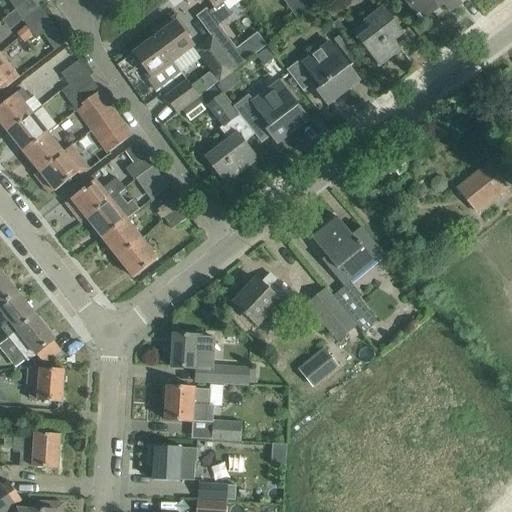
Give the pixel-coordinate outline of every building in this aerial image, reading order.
[(22,20),(29,31),(47,18),(34,0),(29,0),(15,10),(2,21),(9,30),(22,20)] [(7,0),(15,10),(29,0),(7,0)] [(208,0),(214,8),(208,12),(218,26),(232,16),(222,3),(226,0),(208,0)] [(309,14),(299,0),(282,0),(299,22),(309,14)] [(299,0),(309,14),(319,6),(314,0),(299,0)] [(459,4),(456,0),(402,0),(420,22),(432,12),(438,20),(459,4)] [(367,30),(357,38),(357,39),(366,51),(378,67),(401,49),(392,38),(396,35),(398,37),(403,33),(391,17),(384,8),(362,24),(367,30)] [(162,32),(154,37),(172,62),(192,48),(193,46),(187,38),(186,37),(190,35),(176,16),(159,28),(162,32)] [(54,27),(47,18),(29,31),(36,40),(54,27)] [(172,62),(154,37),(133,53),(151,77),(148,80),(157,92),(181,74),(172,62)] [(214,37),(196,52),(219,83),(238,68),(222,48),(214,37)] [(222,48),(238,68),(247,61),(231,41),(222,48)] [(311,85),(315,90),(328,106),(359,81),(330,43),(303,64),(297,62),(286,70),(303,91),(311,85)] [(257,53),(264,62),(274,55),(266,45),(257,53)] [(0,54),(0,92),(18,78),(0,54)] [(86,72),(78,62),(60,74),(68,85),(86,72)] [(62,89),(76,109),(100,92),(86,72),(68,85),(62,89)] [(176,113),(180,110),(198,97),(186,81),(164,97),(176,113)] [(247,95),(234,105),(240,113),(238,114),(244,121),(261,144),(262,143),(261,142),(270,135),(277,145),(299,128),(286,110),(295,103),(283,87),(278,81),(252,101),(247,95)] [(228,140),(220,146),(204,158),(225,185),(258,159),(245,142),(254,135),(238,114),(240,113),(234,105),(217,84),(202,95),(209,104),(206,106),(222,127),(219,129),(228,140)] [(22,89),(8,101),(0,106),(0,123),(8,133),(32,114),(22,102),(29,97),(22,89)] [(76,109),(92,131),(115,114),(100,92),(76,109)] [(199,97),(180,111),(189,123),(207,109),(199,97)] [(32,114),(8,133),(23,153),(47,134),(32,114)] [(108,153),(110,152),(131,137),(115,114),(92,131),(108,153)] [(47,134),(23,153),(38,172),(39,172),(63,153),(47,134)] [(135,180),(153,167),(137,143),(125,152),(133,164),(125,170),(133,181),(135,180)] [(80,177),(89,170),(71,146),(63,153),(39,172),(38,172),(33,176),(44,189),(48,185),(53,192),(54,191),(54,192),(78,174),(80,177)] [(494,160),(458,189),(477,213),(507,189),(498,178),(505,173),(494,160)] [(142,189),(144,188),(160,177),(153,167),(135,180),(142,189)] [(86,220),(119,194),(125,189),(117,178),(103,189),(96,180),(71,200),(66,205),(74,216),(80,211),(86,220)] [(86,220),(102,239),(127,220),(135,213),(141,209),(132,198),(126,202),(119,194),(86,220)] [(174,196),(156,209),(164,219),(181,207),(175,197),(174,196)] [(181,207),(164,219),(171,230),(189,217),(181,207)] [(322,261),(343,287),(383,254),(361,228),(352,235),(337,217),(311,239),(326,257),(322,261)] [(127,220),(102,239),(117,259),(142,239),(127,220)] [(158,259),(142,239),(117,259),(133,279),(158,259)] [(0,271),(0,307),(18,293),(0,271)] [(243,315),(247,318),(248,317),(257,325),(274,306),(282,313),(296,299),(270,275),(261,284),(256,280),(234,303),(245,314),(243,315)] [(351,321),(326,289),(307,304),(337,342),(356,327),(351,321)] [(0,307),(0,312),(8,323),(1,328),(8,338),(12,335),(36,316),(18,293),(0,307)] [(351,321),(356,327),(362,335),(372,327),(360,313),(351,321)] [(12,335),(8,338),(28,362),(36,355),(55,340),(36,316),(12,335)] [(210,369),(212,340),(198,339),(198,337),(173,336),(171,368),(197,369),(210,369)] [(339,368),(323,348),(297,370),(313,389),(339,368)] [(222,366),(222,385),(223,385),(248,387),(248,383),(255,384),(255,371),(248,370),(249,368),(222,366)] [(38,400),(38,401),(62,402),(64,372),(40,370),(39,387),(30,387),(29,400),(38,400)] [(166,387),(164,421),(192,422),(208,423),(209,406),(210,390),(186,389),(166,387)] [(212,428),(211,440),(241,442),(242,424),(212,422),(212,424),(212,428)] [(33,467),(33,468),(57,469),(59,436),(35,434),(35,435),(14,434),(13,453),(20,453),(19,467),(33,467)] [(154,447),(152,481),(179,483),(179,481),(194,481),(195,462),(196,462),(197,449),(154,447)] [(272,456),(271,472),(284,473),(285,466),(284,466),(284,457),(272,456)] [(0,511),(6,511),(22,502),(8,482),(0,487),(0,511)] [(199,485),(198,501),(227,503),(227,502),(228,488),(228,487),(199,485)] [(226,511),(227,503),(198,501),(197,511),(226,511)] [(62,511),(63,504),(39,503),(39,510),(27,510),(22,502),(6,511),(62,511)]
